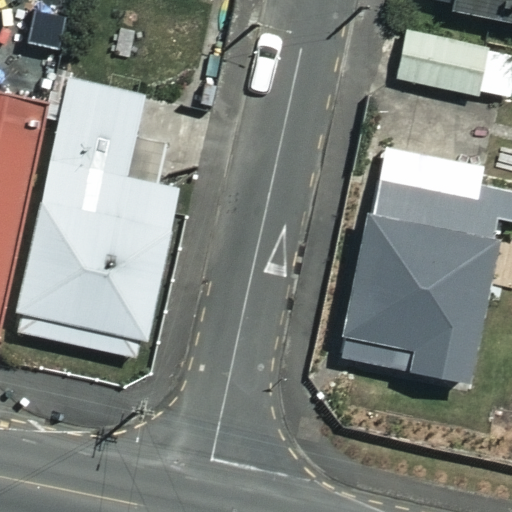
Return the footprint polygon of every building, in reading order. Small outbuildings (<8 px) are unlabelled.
[(511,0),(413,0),(511,21),(511,0)] [(510,48),(409,35),(402,83),(504,96),(510,48)] [(75,85),(25,336),(159,363),(192,196),(137,185),(154,101),(75,85)] [(0,372),(3,373),(56,111),(0,99),(0,372)] [(473,164),(369,143),(328,353),(458,379),(490,217),(511,221),(511,192),(469,184),(473,164)]
